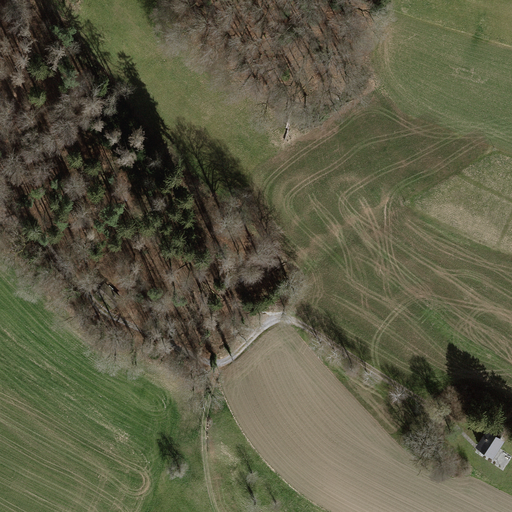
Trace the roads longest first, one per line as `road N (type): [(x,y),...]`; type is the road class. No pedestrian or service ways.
road 1 (track): [(0,218),(48,246),(106,313),(218,365),(261,328),(295,321),(468,431)]
road 2 (track): [(3,215),(1,184),(39,0)]
road 3 (track): [(218,365),(204,446),(218,511)]
